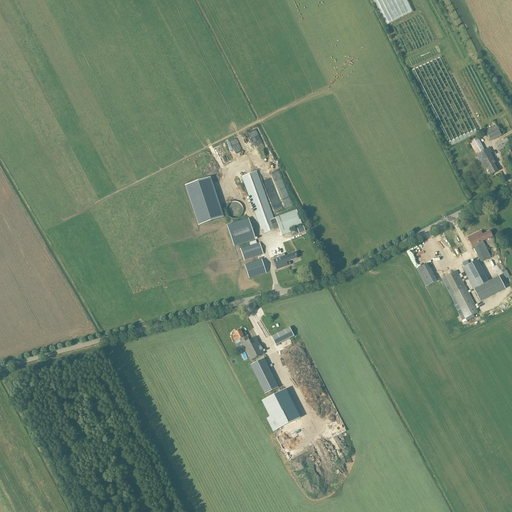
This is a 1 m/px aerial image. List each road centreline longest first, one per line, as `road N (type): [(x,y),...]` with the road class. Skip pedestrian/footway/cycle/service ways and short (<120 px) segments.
road 1 (unclassified): [(0,370),(331,278),(511,187)]
road 2 (track): [(223,169),(137,27),(128,28)]
